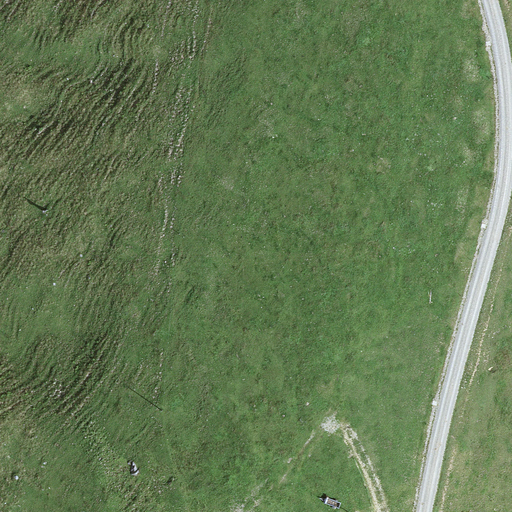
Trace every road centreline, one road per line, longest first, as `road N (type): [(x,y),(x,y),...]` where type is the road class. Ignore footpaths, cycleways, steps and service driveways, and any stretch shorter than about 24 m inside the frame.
road 1 (track): [(425,0),(394,174),(358,257),(349,347),(332,408),(378,511)]
road 2 (track): [(267,511),(332,411)]
